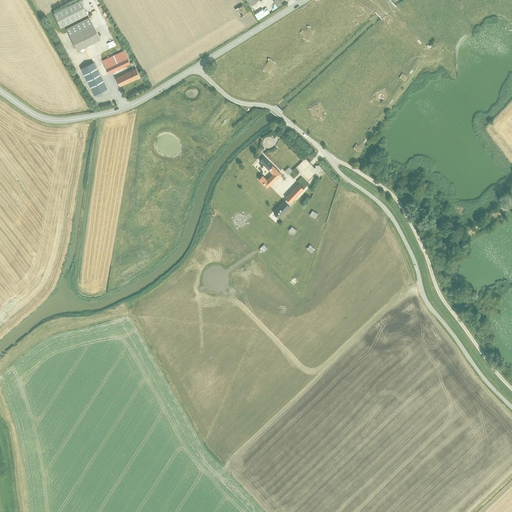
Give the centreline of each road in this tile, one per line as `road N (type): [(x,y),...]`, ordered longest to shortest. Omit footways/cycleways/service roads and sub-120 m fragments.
road 1 (unclassified): [(195,67),(232,99),(278,112),(382,205),(409,248),(430,307),(511,407)]
road 2 (track): [(350,166),(394,195),(439,294),(511,388)]
road 3 (tertiary): [(0,90),(37,116),(63,120),(123,108),(195,67)]
road 4 (tertiary): [(195,67),(304,0)]
